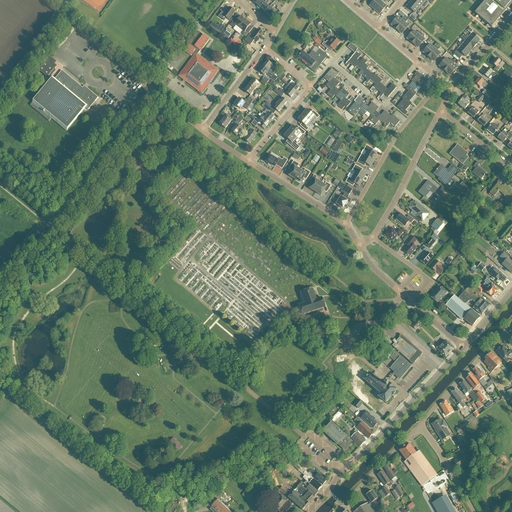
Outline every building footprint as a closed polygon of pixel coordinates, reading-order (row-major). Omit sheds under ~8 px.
[(259,0),(256,4),(261,8),(265,3),(262,1),(262,0),(259,0)] [(268,0),(265,3),(261,8),(266,13),(270,8),(267,5),(270,2),(268,0)] [(378,0),(374,0),(369,6),(375,10),(381,2),(378,0)] [(424,7),(426,5),(420,0),(412,0),(411,2),(419,8),(422,5),(424,7)] [(511,0),(486,0),(475,13),(492,28),(511,3),(511,0)] [(381,2),(375,10),(380,15),(387,7),(381,2)] [(421,10),(419,8),(411,2),(407,7),(415,14),(417,11),(420,12),(421,10)] [(270,8),(266,13),(271,17),(275,12),(272,10),(275,6),(273,4),(270,8)] [(229,20),(235,12),(229,8),(225,14),(222,12),(218,17),(221,19),(223,16),(229,20)] [(239,29),(246,20),(241,16),(240,17),(237,14),(233,19),(234,20),(230,25),(234,29),(236,26),(239,29)] [(401,20),(398,17),(391,25),(396,30),(405,20),(403,18),(401,20)] [(246,37),(250,32),(247,29),(251,24),(246,20),(239,29),(243,31),(241,34),(246,37)] [(401,35),(408,27),(405,24),(407,22),(405,20),(396,30),(401,35)] [(255,40),(257,42),(264,34),(258,30),(253,36),(250,34),(245,41),(250,46),(255,40)] [(417,34),(414,31),(407,39),(412,44),(421,34),(419,32),(417,34)] [(203,36),(197,32),(188,45),(189,46),(185,52),(191,56),(192,55),(193,57),(179,77),(199,92),(198,92),(201,94),(202,94),(206,89),(206,88),(219,71),(198,55),(200,51),(201,52),(209,40),(204,34),(203,36)] [(228,40),(231,36),(226,32),(223,37),(228,40)] [(418,48),(424,40),(421,38),(423,35),(421,34),(412,44),(418,48)] [(316,35),(313,38),(320,45),(323,43),(316,35)] [(479,41),(471,35),(469,38),(466,35),(464,38),(475,47),(479,41)] [(470,52),(475,47),(464,38),(462,36),(461,38),(462,40),(465,42),(462,45),(470,52)] [(331,42),(330,43),(327,41),(326,43),(325,42),(322,45),(328,50),(330,47),(333,50),(340,42),(335,38),(333,39),(332,39),(330,41),(331,42)] [(231,39),(229,42),(238,48),(242,43),(238,40),(236,43),(231,39)] [(466,57),(470,52),(462,45),(458,41),(456,44),(460,47),(458,50),(466,57)] [(433,48),(433,47),(430,45),(423,53),(428,58),(437,47),(435,46),(433,48)] [(434,62),(441,54),(437,51),(439,49),(437,47),(428,58),(434,62)] [(314,73),(328,56),(319,50),(316,54),(313,52),(308,57),(303,52),(298,58),(308,65),(307,67),(314,73)] [(350,64),(355,68),(356,67),(360,63),(357,60),(361,55),(357,51),(345,65),(347,67),(350,64)] [(463,56),(457,51),(454,55),(459,60),(463,56)] [(233,60),(238,63),(243,57),(238,53),(233,60)] [(49,56),(38,70),(47,78),(57,66),(55,64),(57,62),(49,56)] [(367,70),(369,67),(365,65),(367,62),(363,59),(360,63),(356,67),(361,71),(358,75),(361,77),(362,76),(362,75),(367,70)] [(449,61),(446,59),(439,67),(444,71),(453,61),(451,59),(449,61)] [(500,65),(502,63),(501,63),(496,59),(492,64),(496,68),(499,65),(500,65)] [(263,67),(270,72),(271,71),(270,69),(269,68),(272,65),(267,61),(263,67)] [(450,76),(457,68),(453,65),(455,63),(453,61),(444,71),(450,76)] [(273,74),(270,72),(263,67),(259,72),(265,76),(266,74),(271,78),(273,74)] [(335,79),(338,75),(332,69),(324,78),(329,82),(333,78),(335,79)] [(492,76),(494,78),(496,76),(488,69),(483,74),(489,79),(492,76)] [(374,76),(367,70),(362,75),(362,76),(367,80),(365,82),(367,84),(370,81),(374,76)] [(88,110),(98,98),(84,87),(83,89),(62,71),(55,80),(53,78),(30,106),(49,122),(51,119),(66,132),(86,109),(88,110)] [(413,82),(418,87),(423,82),(426,84),(428,81),(417,72),(414,75),(416,77),(412,82),(413,82)] [(380,84),(382,81),(375,75),(374,76),(370,81),(376,85),(374,88),(376,89),(380,83),(380,84)] [(340,84),(335,79),(333,78),(329,82),(326,86),(331,90),(334,87),(336,88),(340,84)] [(487,85),(484,82),(479,78),(475,84),(479,87),(481,85),(485,88),(487,85)] [(255,90),(260,84),(254,80),(249,85),(255,90)] [(414,92),(418,87),(413,82),(412,82),(406,90),(408,92),(414,96),(416,94),(414,92)] [(295,84),(293,87),(290,83),(287,86),(295,93),(300,88),(295,84)] [(381,94),(379,96),(381,98),(384,94),(386,92),(388,90),(380,84),(380,83),(376,89),(381,94)] [(258,92),(255,90),(249,85),(245,91),(251,96),(254,92),(259,96),(261,94),(258,92)] [(291,98),(295,93),(287,86),(284,90),(287,92),(288,91),(289,92),(286,94),(291,98)] [(340,92),(336,88),(334,87),(331,90),(327,95),(332,99),(335,96),(336,97),(340,92)] [(283,95),(279,92),(276,89),(274,92),(281,98),(283,95)] [(346,99),(350,95),(343,89),(340,92),(336,97),(341,101),(344,98),(346,99)] [(485,90),(482,94),(489,100),(492,96),(485,90)] [(410,102),(414,96),(408,92),(402,99),(403,100),(410,106),(412,104),(410,102)] [(481,95),(476,101),(479,103),(484,98),(481,95)] [(467,103),(469,100),(464,96),(462,99),(462,100),(458,105),(465,110),(469,105),(467,103)] [(247,110),(253,101),(249,98),(247,100),(246,99),(244,102),(239,99),(234,105),(240,110),(243,106),(247,110)] [(276,102),(283,108),(287,103),(282,98),(279,101),(277,100),(276,102)] [(351,103),(346,99),(344,98),(341,101),(337,106),(342,110),(345,107),(347,108),(351,103)] [(406,111),(410,106),(403,100),(401,103),(402,104),(401,106),(399,105),(397,107),(406,115),(408,113),(406,111)] [(279,113),(283,108),(276,102),(274,104),(275,105),(272,108),(266,102),(265,104),(271,110),(275,113),(277,111),(279,113)] [(361,107),(360,107),(356,103),(348,112),(354,117),(358,113),(361,109),(360,108),(361,107)] [(368,108),(363,103),(360,107),(361,107),(360,108),(361,109),(358,113),(363,117),(365,115),(367,112),(370,109),(368,108)] [(367,112),(365,115),(368,117),(370,115),(372,117),(376,112),(379,109),(372,103),(368,108),(370,109),(367,112)] [(491,112),(495,106),(491,103),(487,108),(491,112)] [(275,113),(271,110),(265,104),(262,107),(268,112),(266,115),(263,113),(262,115),(263,116),(270,122),(275,117),(273,115),(275,113)] [(474,119),(477,115),(479,112),(475,110),(475,109),(473,108),(472,110),(471,109),(468,114),(474,119)] [(312,115),(307,110),(302,115),(311,122),(315,117),(317,119),(319,117),(315,112),(312,115)] [(391,117),(385,111),(381,116),(382,117),(380,121),(384,125),(385,124),(391,117)] [(381,116),(376,112),(372,117),(373,118),(371,121),(376,125),(380,121),(382,117),(381,116)] [(270,122),(263,116),(262,116),(261,117),(258,120),(250,113),(247,116),(254,121),(251,124),(255,128),(260,122),(262,123),(260,126),(264,129),(270,122)] [(484,128),(488,123),(483,119),(486,116),(484,114),(477,122),(484,128)] [(307,132),(309,129),(306,127),(311,122),(302,115),(298,120),(304,125),(302,127),(307,132)] [(395,127),(400,122),(392,115),(391,117),(385,124),(388,126),(390,123),(395,127)] [(231,122),(230,121),(231,119),(227,116),(226,118),(225,117),(219,125),(225,129),(231,122)] [(507,116),(502,122),(506,125),(511,119),(507,116)] [(240,117),(236,121),(233,126),(235,127),(231,132),(236,136),(242,130),(239,128),(240,126),(239,125),(243,119),(240,117)] [(497,130),(499,128),(495,125),(493,127),(492,125),(487,130),(493,135),(498,130),(497,130)] [(298,131),(293,127),(288,132),(296,139),(301,133),(303,136),(305,133),(300,129),(298,131)] [(254,142),(255,140),(255,139),(255,138),(254,138),(257,134),(252,130),(249,133),(250,134),(244,140),(249,145),(252,141),(254,142)] [(337,130),(333,136),(336,139),(341,133),(337,130)] [(297,152),(300,148),(296,145),(297,144),(294,141),(296,139),(288,132),(284,137),(290,142),(288,144),(297,152)] [(511,135),(509,133),(508,135),(507,135),(503,132),(497,138),(500,140),(499,141),(502,144),(503,143),(506,139),(509,142),(511,138),(511,135)] [(350,136),(345,139),(350,144),(354,141),(350,136)] [(339,141),(334,149),(339,152),(344,144),(339,141)] [(148,146),(146,149),(153,154),(155,151),(148,146)] [(374,161),(377,156),(371,152),(372,149),(366,146),(364,151),(366,153),(364,156),(374,161)] [(463,164),(468,158),(466,156),(467,154),(458,146),(451,154),(463,164)] [(329,152),(323,147),(320,152),(326,157),(329,152)] [(333,163),(338,155),(333,152),(328,160),(333,163)] [(270,156),(266,162),(275,168),(276,166),(282,170),(288,161),(284,158),(282,160),(278,158),(277,160),(270,156)] [(370,167),(374,161),(364,156),(361,162),(358,160),(357,163),(362,166),(364,164),(370,167)] [(158,158),(152,166),(156,169),(157,167),(160,169),(163,165),(161,162),(162,161),(158,158)] [(295,180),(300,171),(297,169),(299,165),(294,162),(290,168),(293,170),(289,176),(295,180)] [(481,180),(487,174),(478,167),(480,164),(477,162),(474,167),(476,169),(472,173),(481,180)] [(362,181),(366,175),(359,172),(361,169),(355,166),(352,171),(355,173),(353,176),(362,181)] [(439,179),(438,180),(446,186),(454,176),(453,176),(455,173),(450,169),(448,171),(441,166),(437,170),(436,170),(437,171),(434,174),(439,179)] [(310,173),(306,170),(304,173),(300,171),(295,180),(300,183),(304,177),(307,179),(310,173)] [(315,193),(321,184),(315,180),(317,177),(314,176),(311,181),(314,183),(310,189),(315,193)] [(362,181),(353,176),(351,179),(348,178),(345,183),(351,186),(353,183),(359,187),(362,181)] [(433,194),(437,189),(428,182),(419,193),(425,198),(430,191),(433,194)] [(511,204),(511,195),(511,196),(506,187),(506,186),(505,185),(505,186),(501,182),(499,185),(498,184),(488,196),(490,197),(491,196),(494,198),(499,192),(503,195),(507,200),(511,204)] [(331,186),(326,183),(324,186),(321,184),(315,193),(321,196),(325,190),(328,192),(331,186)] [(459,186),(469,195),(472,191),(463,183),(459,186)] [(348,197),(350,194),(353,190),(345,185),(343,189),(341,192),(344,195),(342,198),(341,197),(341,198),(338,196),(336,200),(338,201),(336,205),(339,206),(339,207),(341,209),(342,208),(343,209),(344,207),(346,208),(351,201),(348,198),(349,197),(348,197)] [(410,205),(410,206),(411,207),(409,208),(417,215),(415,217),(422,223),(429,214),(415,202),(413,204),(412,203),(410,205)] [(396,220),(405,227),(409,221),(412,223),(414,221),(409,216),(406,219),(401,214),(396,220)] [(437,231),(443,225),(438,220),(432,227),(437,231)] [(388,232),(387,232),(384,236),(386,238),(387,237),(392,242),(397,236),(399,238),(403,233),(398,229),(396,232),(391,228),(388,232)] [(417,241),(412,236),(405,244),(408,246),(404,252),(410,257),(417,249),(413,245),(417,241)] [(430,249),(435,243),(431,238),(425,245),(430,249)] [(427,252),(420,261),(426,266),(433,257),(427,252)] [(511,274),(511,273),(511,263),(508,259),(509,258),(504,253),(500,258),(505,262),(502,265),(511,274)] [(436,271),(440,275),(445,270),(440,266),(441,266),(436,261),(430,268),(435,272),(436,271)] [(486,267),(481,263),(477,268),(482,272),(486,267)] [(507,281),(507,279),(496,270),(492,275),(498,280),(499,279),(504,283),(504,282),(506,282),(507,281)] [(452,275),(460,282),(463,280),(454,272),(452,275)] [(492,298),(499,291),(498,290),(498,289),(496,287),(495,288),(491,285),(492,284),(487,279),(485,282),(486,283),(484,286),(488,289),(485,292),(492,298)] [(481,310),(485,313),(491,306),(481,298),(483,296),(471,286),(465,293),(471,297),(472,299),(474,297),(480,302),(478,304),(483,307),(481,309),(481,310)] [(436,292),(431,298),(437,303),(444,294),(445,295),(447,292),(442,287),(440,290),(438,288),(435,291),(436,292)] [(302,315),(325,308),(322,299),(316,301),(312,290),(302,293),(305,304),(299,306),(302,315)] [(482,316),(485,313),(481,310),(481,309),(483,307),(478,304),(480,302),(474,297),(472,299),(471,297),(465,293),(459,299),(465,304),(466,305),(470,301),(471,302),(472,301),(477,305),(474,309),(482,316)] [(465,304),(465,305),(455,296),(455,297),(454,296),(446,306),(450,310),(462,321),(464,320),(472,327),(480,318),(466,305),(465,304)] [(400,338),(393,346),(399,352),(409,361),(413,365),(421,356),(420,355),(420,353),(421,352),(402,336),(400,338)] [(437,350),(445,357),(445,358),(454,349),(453,348),(445,341),(437,350)] [(509,356),(511,354),(508,350),(507,351),(503,346),(500,349),(499,348),(497,350),(497,351),(496,351),(506,364),(509,361),(507,359),(509,357),(509,356)] [(234,347),(233,349),(242,357),(244,355),(234,347)] [(491,373),(501,364),(491,352),(484,359),(486,360),(484,362),(489,368),(488,369),(491,373)] [(404,375),(411,366),(404,360),(401,357),(400,358),(395,353),(393,356),(398,360),(390,369),(401,378),(404,375)] [(482,378),(485,376),(481,371),(480,372),(477,368),(473,371),(476,375),(475,376),(483,387),(488,384),(485,382),(482,378)] [(474,389),(480,385),(471,373),(467,376),(468,378),(466,379),(474,389)] [(364,380),(367,382),(374,389),(381,394),(378,397),(386,403),(392,396),(393,397),(395,394),(394,393),(397,390),(396,390),(393,388),(394,387),(389,384),(388,385),(387,383),(388,382),(387,381),(384,385),(377,379),(376,379),(369,374),(364,380)] [(471,391),(464,381),(459,384),(464,391),(463,392),(465,395),(469,393),(470,394),(470,395),(469,395),(473,401),(474,401),(477,399),(472,391),(471,391)] [(463,402),(466,399),(463,396),(462,397),(456,389),(451,393),(460,404),(457,406),(460,411),(466,406),(463,402)] [(481,403),(485,400),(480,392),(476,395),(481,403)] [(359,409),(363,404),(359,400),(354,405),(359,409)] [(446,417),(454,412),(450,405),(448,406),(446,402),(440,405),(445,415),(443,417),(445,419),(447,418),(446,417)] [(361,419),(373,429),(377,424),(374,421),(375,420),(372,417),(372,418),(369,416),(370,415),(367,412),(361,419)] [(440,419),(432,425),(442,441),(451,436),(446,429),(448,428),(444,420),(442,422),(440,419)] [(344,450),(353,442),(346,435),(345,436),(340,431),(340,430),(332,422),(323,431),(332,439),(331,440),(337,445),(338,444),(344,450)] [(374,434),(370,431),(362,423),(357,428),(360,431),(363,433),(369,439),(374,434)] [(469,428),(466,423),(456,429),(459,434),(469,428)] [(361,436),(356,430),(352,434),(354,436),(351,438),(360,447),(366,441),(361,436)] [(404,462),(416,479),(422,487),(437,476),(423,457),(425,456),(420,451),(416,454),(409,444),(399,451),(406,461),(404,462)] [(468,457),(472,455),(469,450),(463,454),(464,456),(454,462),(458,468),(470,461),(468,457)] [(280,466),(284,470),(290,463),(286,460),(280,466)] [(322,487),(313,479),(298,466),(296,468),(299,471),(305,476),(303,479),(307,482),(317,492),(322,487)] [(394,482),(397,480),(388,466),(384,468),(387,473),(392,481),(394,482)] [(323,485),(327,481),(319,474),(318,475),(312,470),(310,473),(315,478),(314,479),(318,482),(319,481),(320,482),(323,485)] [(385,487),(388,484),(390,487),(392,486),(390,483),(383,471),(377,475),(385,487)] [(313,496),(315,497),(318,493),(318,492),(317,492),(307,482),(303,479),(300,481),(301,482),(306,486),(306,487),(307,489),(306,490),(307,491),(313,496)] [(313,496),(307,491),(306,490),(307,489),(306,487),(306,486),(301,482),(299,484),(300,485),(289,498),(289,499),(302,511),(305,507),(306,506),(305,505),(306,504),(307,503),(308,502),(307,502),(309,500),(310,501),(312,499),(311,498),(313,496)] [(385,497),(390,494),(385,487),(381,490),(385,497)] [(395,489),(401,498),(404,496),(398,487),(395,489)] [(397,500),(401,498),(395,489),(391,491),(397,500)] [(371,502),(370,502),(368,504),(367,503),(354,511),(373,511),(370,507),(373,505),(372,503),(378,500),(372,491),(366,495),(371,502)] [(454,511),(444,495),(433,502),(439,511),(454,511)] [(283,496),(277,502),(273,506),(280,511),(293,511),(297,509),(283,496)] [(217,511),(233,511),(219,499),(212,507),(217,511)]
